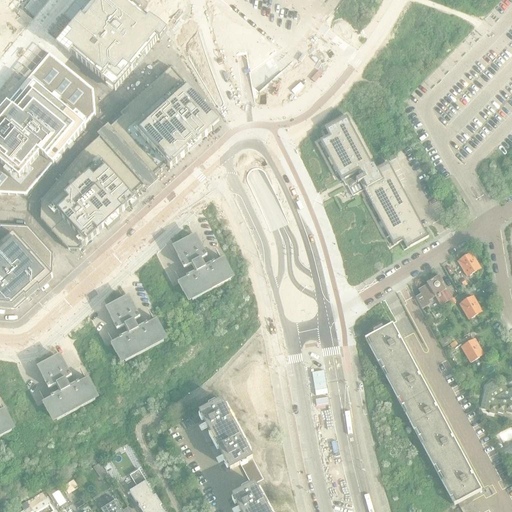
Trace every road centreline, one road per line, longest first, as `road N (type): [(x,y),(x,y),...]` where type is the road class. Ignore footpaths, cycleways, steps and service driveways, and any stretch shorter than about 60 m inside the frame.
road 1 (tertiary): [(0,340),(26,339),(183,203)]
road 2 (tertiary): [(323,327),(287,195),(262,150),(245,145)]
road 3 (residential): [(490,219),(323,327)]
road 4 (tertiary): [(361,511),(323,327)]
road 5 (tertiary): [(288,336),(327,511)]
road 6 (tertiary): [(235,183),(261,235),(288,336)]
road 7 (residential): [(245,145),(195,0)]
